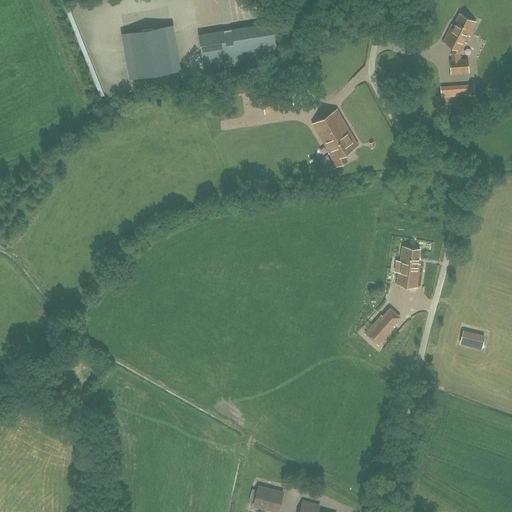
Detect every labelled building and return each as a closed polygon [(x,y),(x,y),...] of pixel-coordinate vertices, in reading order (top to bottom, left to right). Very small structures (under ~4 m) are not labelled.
[(443,41),(455,47),(453,53),(453,61),(450,61),(451,73),(469,72),(468,59),(460,60),(460,54),(465,43),(464,42),(468,35),(469,35),(476,22),(459,14),(454,26),(452,25),(443,41)] [(254,56),(277,52),(272,22),(232,29),(233,32),(224,33),(223,30),(199,35),(204,64),(223,61),(224,68),(255,62),(254,56)] [(179,70),(171,25),(123,33),(131,78),(179,70)] [(454,96),(466,95),(465,85),(453,86),(454,96)] [(283,108),(294,107),(292,93),(281,95),(280,93),(263,96),(265,113),(283,110),(283,108)] [(337,110),(322,118),(313,124),(326,146),(330,154),(335,166),(347,160),(344,153),(357,145),(349,130),(348,131),(345,127),(347,126),(337,110)] [(403,247),(400,261),(401,262),(400,272),(399,272),(397,283),(416,286),(420,264),(418,264),(420,249),(403,247)] [(390,308),(383,316),(381,315),(365,333),(378,344),(394,326),(393,325),(400,317),(390,308)] [(484,337),(463,332),(461,343),(481,348),(484,337)] [(283,493),(258,486),(253,506),(278,511),(283,493)] [(318,511),(320,506),(303,501),(299,511),(318,511)]
